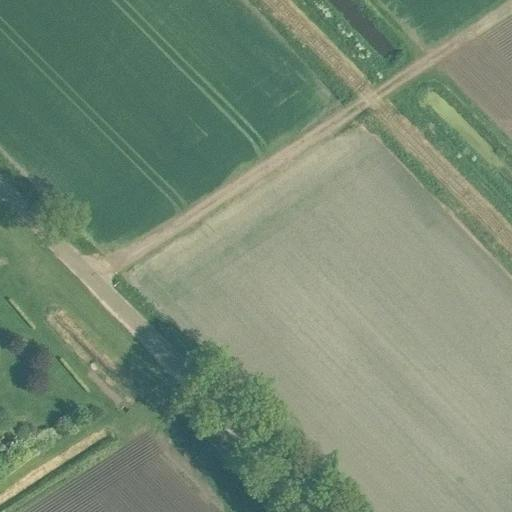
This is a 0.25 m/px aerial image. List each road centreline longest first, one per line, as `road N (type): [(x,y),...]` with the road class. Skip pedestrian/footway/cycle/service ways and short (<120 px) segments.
road 1 (track): [(91,279),(511,5)]
road 2 (unclassified): [(321,511),(0,188)]
